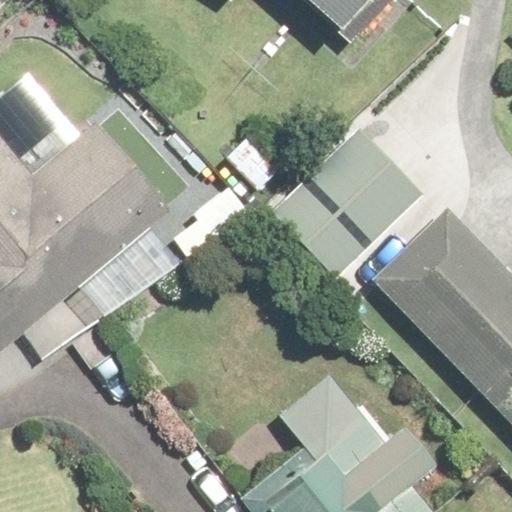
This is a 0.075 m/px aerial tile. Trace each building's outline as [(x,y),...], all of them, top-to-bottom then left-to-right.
[(234,0),(243,7),(249,0),(298,0),(346,44),(388,0),(234,0)] [(0,342),(178,201),(102,107),(44,154),(0,99),(0,342)] [(354,123),(270,201),(330,265),(414,187),(354,123)] [(511,248),(452,187),(372,264),(511,407),(511,248)] [(253,216),(230,189),(173,238),(196,265),(253,216)] [(377,433),(323,371),(278,410),(306,441),(246,492),(263,511),(446,511),(411,471),(431,454),(397,416),(377,433)]
